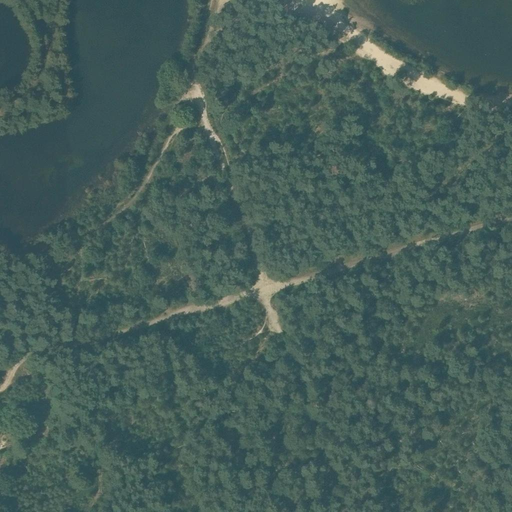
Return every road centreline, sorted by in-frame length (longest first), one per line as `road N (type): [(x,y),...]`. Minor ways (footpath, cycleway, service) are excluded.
road 1 (track): [(262,284),(0,363)]
road 2 (track): [(511,205),(262,284)]
